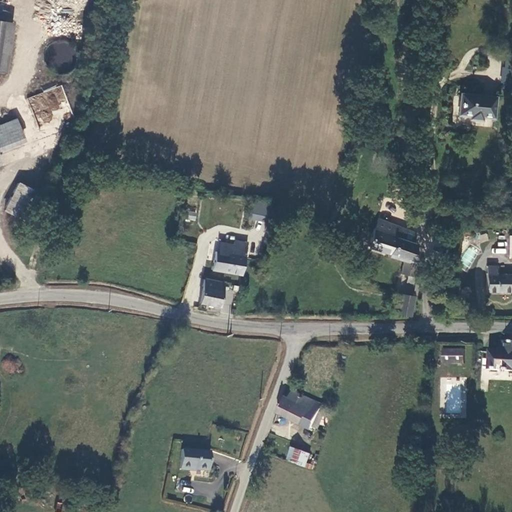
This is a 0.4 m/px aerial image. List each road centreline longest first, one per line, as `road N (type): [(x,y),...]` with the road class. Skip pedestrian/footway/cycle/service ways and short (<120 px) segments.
road 1 (track): [(30,294),(25,274),(89,129),(114,0)]
road 2 (unclassified): [(0,298),(86,295),(211,322),(299,330)]
road 3 (unclassified): [(299,330),(511,327)]
road 4 (residential): [(299,330),(236,511)]
